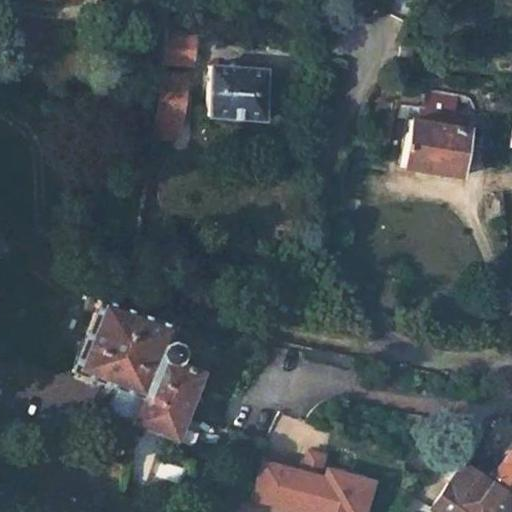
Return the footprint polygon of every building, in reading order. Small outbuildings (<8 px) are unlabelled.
[(263,70),(210,66),(207,116),(213,116),(212,124),(257,128),(257,120),(262,120),(263,70)] [(147,137),(172,139),(174,122),(181,121),(185,78),(156,74),(147,137)] [(406,120),(399,166),(458,177),(465,130),(447,127),(455,93),(424,90),(421,107),(419,107),(417,122),(406,120)] [(469,111),(452,109),(447,127),(465,130),(469,111)] [(97,299),(69,371),(138,397),(128,424),(170,440),(195,374),(171,365),(174,360),(175,357),(176,353),(177,350),(174,347),(170,345),(162,345),(168,327),(97,299)] [(502,511),(511,498),(511,446),(488,483),(459,465),(430,510),(432,511),(502,511)] [(323,460),(320,476),(256,457),(242,500),(284,511),(365,511),(374,475),(323,460)]
